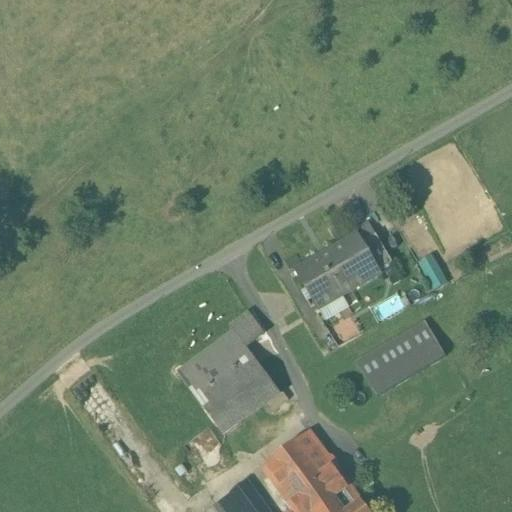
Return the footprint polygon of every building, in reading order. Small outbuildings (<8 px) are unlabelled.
[(369,224),(355,233),(357,237),(362,244),(376,236),(369,224)] [(376,236),(362,244),(378,272),(392,264),(376,236)] [(358,242),(323,262),(321,258),(296,273),(318,311),(320,311),(317,305),(339,293),(342,298),(380,275),(378,272),(362,244),(357,237),(356,237),(358,242)] [(264,336),(248,314),(229,328),(234,334),(245,349),(264,336)] [(425,323),(356,364),(376,399),(446,358),(425,323)] [(234,334),(178,375),(199,404),(255,362),(245,349),(234,334)] [(282,393),(265,406),(272,414),(289,402),(282,393)] [(317,511),(348,487),(309,434),(262,469),(293,511),(292,511),(317,511)] [(292,511),(267,511),(247,483),(229,496),(240,511),(292,511),(293,511),(292,511)] [(348,487),(317,511),(348,511),(360,503),(348,487)] [(240,511),(229,496),(215,507),(218,511),(240,511)] [(366,511),(360,503),(348,511),(366,511)]
